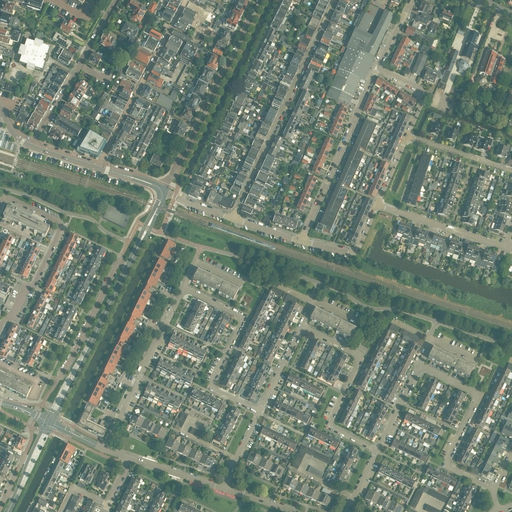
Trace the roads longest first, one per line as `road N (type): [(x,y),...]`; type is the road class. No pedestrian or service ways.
road 1 (residential): [(233,218),(335,0)]
road 2 (residential): [(183,201),(280,0)]
road 3 (residential): [(163,190),(257,0)]
road 4 (residential): [(300,326),(360,355),(327,425),(376,449)]
road 5 (residential): [(258,412),(209,386),(243,317),(183,290)]
road 6 (residential): [(417,366),(479,397),(446,464),(493,489)]
road 7 (residential): [(98,167),(186,0)]
road 8 (residential): [(301,241),(376,68)]
road 9 (residential): [(0,205),(9,198),(60,226),(0,327)]
road 10 (residential): [(183,290),(103,449)]
road 11 (residential): [(31,145),(114,0)]
road 12 (residential): [(377,205),(506,247)]
